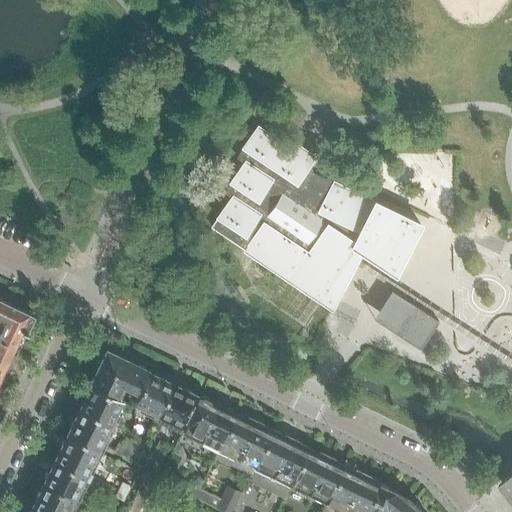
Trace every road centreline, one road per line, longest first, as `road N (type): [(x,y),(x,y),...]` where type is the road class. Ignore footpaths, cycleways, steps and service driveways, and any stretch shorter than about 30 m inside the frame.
road 1 (residential): [(83,293),(428,468),(467,511)]
road 2 (residential): [(0,460),(83,293)]
